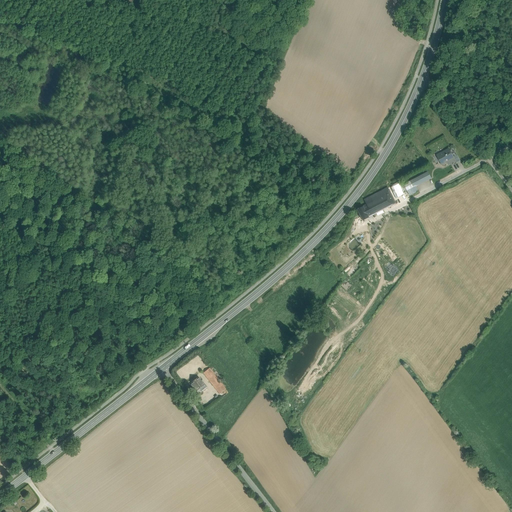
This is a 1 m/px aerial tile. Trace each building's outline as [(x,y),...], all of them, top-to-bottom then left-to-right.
[(449,149),(441,153),(442,154),(438,156),(438,155),(437,155),(439,159),(442,165),(443,165),(442,165),(454,158),(454,159),(453,157),(450,151),(449,148),(449,149)] [(428,172),(418,177),(421,183),(431,178),(428,172)] [(418,177),(404,185),(407,190),(421,183),(418,177)] [(400,182),(391,185),(396,197),(405,194),(400,182)] [(387,188),(364,200),(366,205),(372,215),(395,203),(387,188)] [(366,205),(357,209),(362,220),(372,215),(366,205)] [(225,390),(209,369),(204,373),(220,394),(225,390)] [(206,387),(198,377),(191,383),(192,384),(191,385),(194,389),(195,388),(197,390),(199,389),(201,392),(206,387)]
